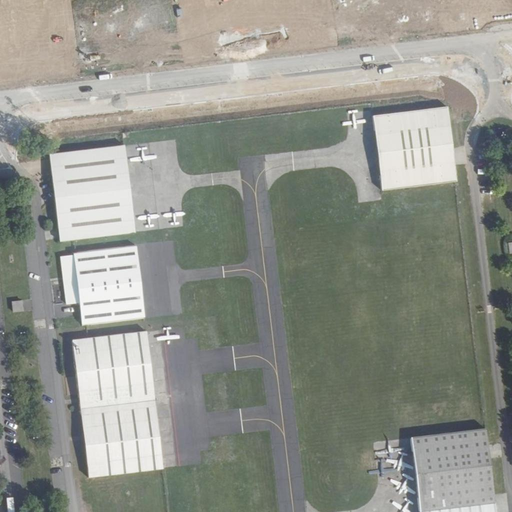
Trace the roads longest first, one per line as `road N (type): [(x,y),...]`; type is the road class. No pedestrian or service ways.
road 1 (unclassified): [(0,104),(466,46),(481,55),(494,109)]
road 2 (unclassified): [(494,109),(465,134),(511,500)]
